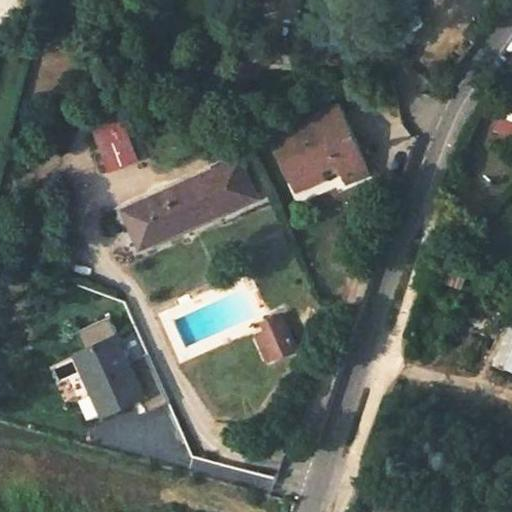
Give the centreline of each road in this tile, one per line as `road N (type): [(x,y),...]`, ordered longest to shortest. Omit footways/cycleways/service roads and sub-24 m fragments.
road 1 (unclassified): [(313,511),(446,114),(511,23)]
road 2 (track): [(361,361),(484,381),(511,394)]
